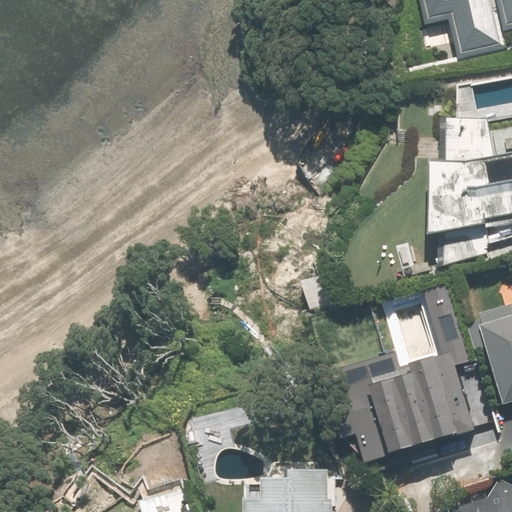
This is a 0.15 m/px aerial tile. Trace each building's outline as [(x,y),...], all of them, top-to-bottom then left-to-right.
[(451,17),(460,54),(502,45),(499,29),(511,26),(511,0),(420,0),(426,23),(451,17)] [(449,233),(448,265),(492,253),(493,226),(511,222),(511,128),(495,132),(493,118),(452,116),(451,160),(441,160),(439,233),(449,233)] [(511,303),(484,312),(486,318),(471,322),(478,349),(491,346),(508,403),(511,402),(511,303)] [(383,470),(438,454),(434,441),(480,427),(457,352),(404,369),(402,363),(319,376),(363,424),(351,436),(383,470)] [(344,511),(344,510),(341,510),(341,498),(335,498),(335,468),(296,468),(296,477),(269,477),(269,496),(251,496),(251,511),(344,511)] [(511,511),(511,481),(503,477),(493,497),(453,510),(453,511),(511,511)]
